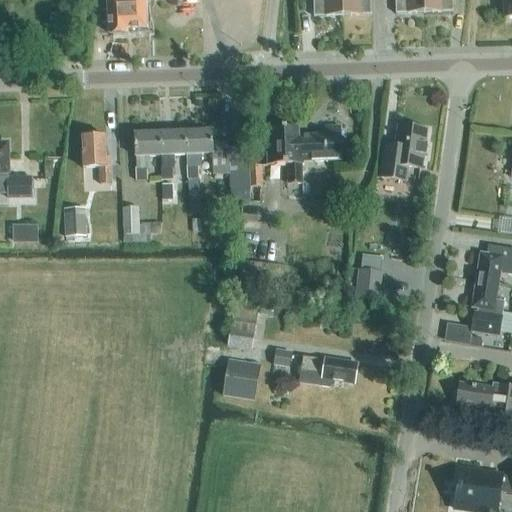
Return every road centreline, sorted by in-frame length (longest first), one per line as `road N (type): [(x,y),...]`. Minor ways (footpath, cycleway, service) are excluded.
road 1 (tertiary): [(0,78),(464,65)]
road 2 (unclassified): [(395,511),(464,65)]
